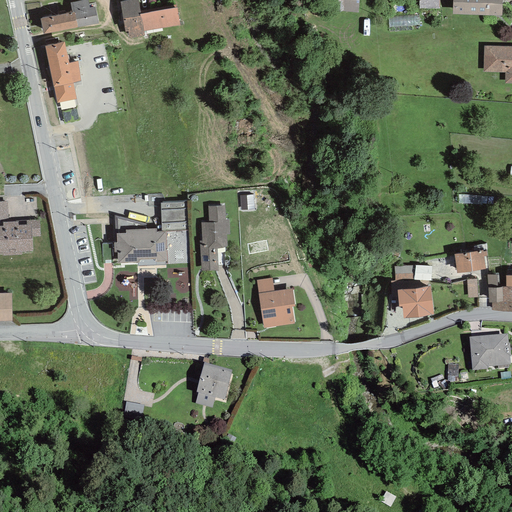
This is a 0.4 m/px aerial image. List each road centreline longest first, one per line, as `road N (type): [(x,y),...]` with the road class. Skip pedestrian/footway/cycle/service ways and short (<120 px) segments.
road 1 (residential): [(14,0),(78,312),(90,331)]
road 2 (residential): [(90,331),(111,340),(324,349)]
road 3 (unclassified): [(324,349),(336,409),(355,447),(440,511)]
road 4 (residential): [(324,349),(390,342),(472,314),(511,317)]
